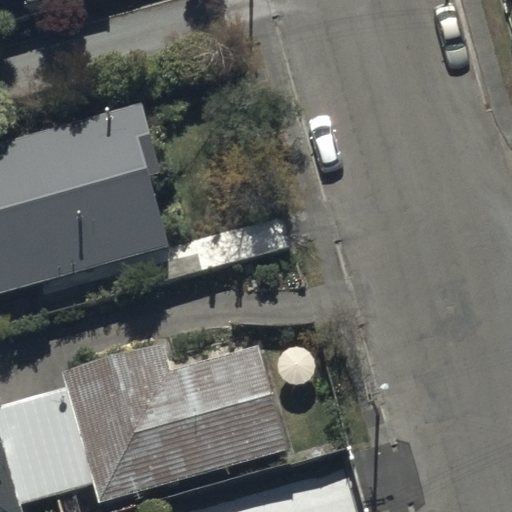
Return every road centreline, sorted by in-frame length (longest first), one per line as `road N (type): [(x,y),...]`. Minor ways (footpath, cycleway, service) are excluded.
road 1 (residential): [(465,302),(380,0)]
road 2 (residential): [(511,469),(465,302)]
